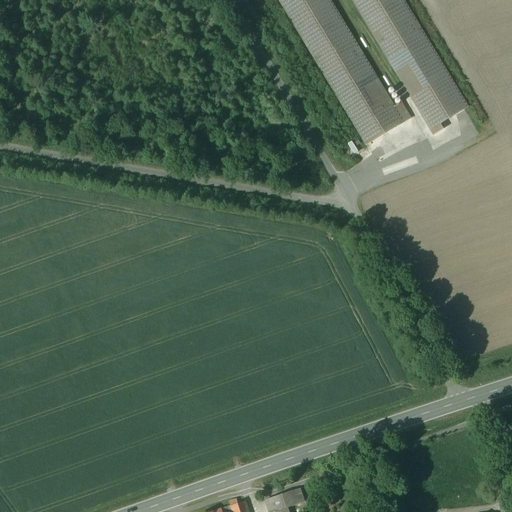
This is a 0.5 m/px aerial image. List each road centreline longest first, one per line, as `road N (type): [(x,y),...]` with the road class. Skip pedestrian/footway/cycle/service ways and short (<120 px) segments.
road 1 (unclassified): [(345,195),(0,134)]
road 2 (secondary): [(139,511),(381,426)]
road 3 (unclassified): [(463,400),(345,195)]
road 4 (unclassified): [(345,195),(226,0)]
